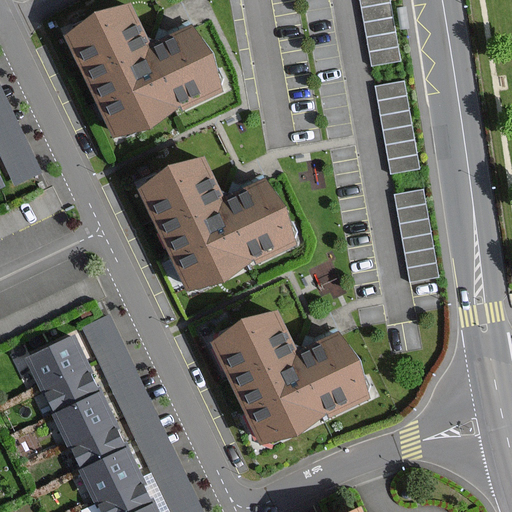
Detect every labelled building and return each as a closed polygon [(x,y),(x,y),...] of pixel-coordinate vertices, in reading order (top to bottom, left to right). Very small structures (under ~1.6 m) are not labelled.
[(399,60),(389,0),(363,0),(373,64),(399,60)] [(150,51),(127,4),(67,34),(118,137),(221,86),(193,30),(159,46),(150,51)] [(417,167),(404,83),(378,87),(392,172),(417,167)] [(39,172),(0,88),(0,154),(14,184),(39,172)] [(222,206),(201,162),(144,189),(191,288),(293,241),(267,185),(231,201),(222,206)] [(436,277),(423,192),(397,196),(411,281),(436,277)] [(298,358),(277,313),(216,341),(263,441),(364,393),(338,339),(304,355),(298,358)] [(201,511),(110,319),(86,330),(172,511),(201,511)] [(55,412),(82,468),(102,511),(155,511),(152,504),(150,500),(137,473),(125,448),(123,445),(110,416),(98,392),(95,385),(83,359),(72,338),(30,358),(55,412)]
